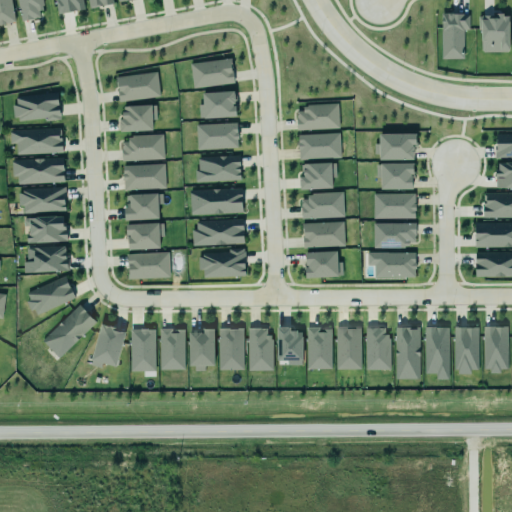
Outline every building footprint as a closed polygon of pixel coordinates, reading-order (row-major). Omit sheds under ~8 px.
[(0,0),(0,24),(2,24),(1,23),(12,21),(7,0),(0,0)] [(14,0),(18,21),(37,17),(36,10),(39,9),(39,5),(40,5),(39,0),(14,0)] [(51,0),(54,13),(70,10),(73,9),(73,10),(81,8),(79,0),(51,0)] [(113,4),(111,0),(86,0),(89,9),(113,4)] [(438,12),(449,12),(466,13),(466,28),(460,29),(461,58),(438,58),(438,20),(438,12)] [(508,16),(479,15),(479,52),(508,52),(508,16)] [(189,63),(192,88),(233,84),(230,59),(189,63)] [(112,76),(153,71),(156,95),(116,101),(112,76)] [(198,118),(235,117),(234,91),(201,93),(202,104),(197,104),(198,118)] [(15,122),(59,118),(57,93),(13,96),(15,122)] [(293,111),(294,129),(336,127),(334,102),(304,104),(304,106),(300,106),(300,110),(293,111)] [(117,131),(150,130),(149,119),(153,119),(153,104),(125,105),(125,106),(121,106),(121,111),(119,111),(119,118),(116,119),(116,121),(116,129),(117,128),(117,131)] [(193,124),(194,148),(234,146),(234,139),(235,139),(235,133),(234,132),(233,122),(193,124)] [(16,154),(62,153),(61,128),(9,130),(9,144),(15,144),(16,154)] [(295,134),(336,132),(337,157),(296,159),(295,149),(294,142),(295,142),(295,134)] [(376,134),(413,133),(413,144),(409,144),(409,145),(410,147),(410,159),(376,159),(376,153),(371,153),(371,143),(376,143),(376,134)] [(493,133),(511,133),(511,157),(492,157),(491,148),(494,148),(493,133)] [(119,160),(161,158),(160,134),(129,135),(129,137),(125,137),(125,141),(118,141),(119,160)] [(193,181),(192,170),(195,169),(195,157),(236,155),(238,179),(193,181)] [(8,159),(9,176),(15,175),(15,182),(60,180),(59,157),(8,159)] [(296,177),(296,189),(329,188),(329,177),(333,177),(332,162),(328,163),(328,162),(300,163),(300,164),(298,164),(298,176),(296,177)] [(377,162),(410,162),(410,173),(407,173),(407,175),(409,175),(409,189),(377,189),(377,177),(373,177),(373,164),(377,164),(377,162)] [(511,188),(511,162),(496,162),(495,187),(511,188)] [(165,189),(164,164),(122,165),(123,190),(165,189)] [(20,190),(21,192),(15,192),(16,205),(20,205),(20,213),(31,212),(33,211),(62,209),(62,204),(61,204),(60,191),(61,191),(61,187),(20,190)] [(186,190),(188,214),(240,211),(238,187),(186,190)] [(339,191),(340,216),(299,218),(298,199),(304,199),(304,195),(309,195),(309,193),(339,191)] [(370,193),(411,192),(411,202),(410,202),(412,202),(413,209),(411,209),(411,217),(370,217),(370,193)] [(481,192),(511,192),(511,216),(480,216),(481,192)] [(123,195),(159,193),(160,204),(155,204),(156,218),(121,220),(121,208),(124,207),(123,195)] [(20,217),(20,225),(25,225),(26,232),(23,232),(24,242),(63,240),(62,222),(59,223),(59,216),(53,216),(53,215),(34,216),(33,217),(27,218),(27,217),(20,217)] [(192,221),(193,246),(243,244),(242,219),(192,221)] [(298,222),(340,221),(341,245),(300,247),(300,237),(301,237),(301,233),(299,233),(298,222)] [(413,221),(412,241),(405,241),(405,245),(401,245),(401,247),(370,247),(370,221),(413,221)] [(126,249),(156,248),(156,236),(160,236),(160,222),(122,224),(122,238),(125,238),(126,249)] [(471,222),(511,222),(511,246),(471,246),(471,222)] [(66,246),(25,248),(26,262),(22,262),(23,273),(67,271),(66,246)] [(195,256),(199,256),(199,252),(225,251),(225,249),(240,247),(241,250),(242,250),(242,275),(200,277),(200,269),(195,269),(195,256)] [(302,252),(333,250),(334,261),(340,261),(340,276),(303,278),(302,267),(304,267),(304,265),(302,265),(302,252)] [(472,252),(511,251),(511,275),(472,276),(472,252)] [(127,279),(169,278),(168,252),(126,254),(127,279)] [(371,252),(412,252),(412,261),(413,261),(413,267),(411,267),(411,276),(371,276),(371,252)] [(74,300),(66,277),(25,291),(32,314),(74,300)] [(75,304),(39,339),(45,346),(43,349),(52,360),(55,357),(56,357),(93,321),(89,318),(82,311),(76,304),(75,304)] [(98,324),(106,326),(112,327),(111,330),(121,333),(113,366),(98,363),(97,367),(87,364),(98,324)] [(421,326),(445,326),(445,378),(433,378),(433,372),(421,372),(421,326)] [(450,326),(475,326),(475,368),(467,369),(467,373),(454,373),(454,368),(451,368),(450,326)] [(303,327),(316,327),(316,332),(317,332),(317,328),(328,328),(328,368),(304,368),(303,327)] [(332,327),(344,327),(344,328),(350,328),(350,327),(357,327),(357,368),(333,368),(332,327)] [(362,327),(381,327),(382,334),(385,334),(385,337),(387,337),(387,369),(362,369),(362,327)] [(419,327),(394,327),(394,379),(418,379),(419,327)] [(506,327),(482,327),(482,371),(507,371),(506,327)] [(127,329),(144,328),(144,329),(152,329),(152,371),(127,371),(127,329)] [(156,328),(169,328),(169,329),(181,329),(181,369),(157,369),(156,328)] [(217,329),(218,370),(243,369),(242,328),(217,329)] [(272,371),(272,336),(266,336),(266,328),(247,328),(246,370),(272,371)] [(185,332),(190,332),(190,331),(193,331),(198,331),(198,333),(200,333),(200,329),(211,329),(211,365),(201,365),(201,370),(192,370),(192,366),(186,366),(185,332)] [(302,364),(301,329),(276,329),(276,365),(302,364)]
